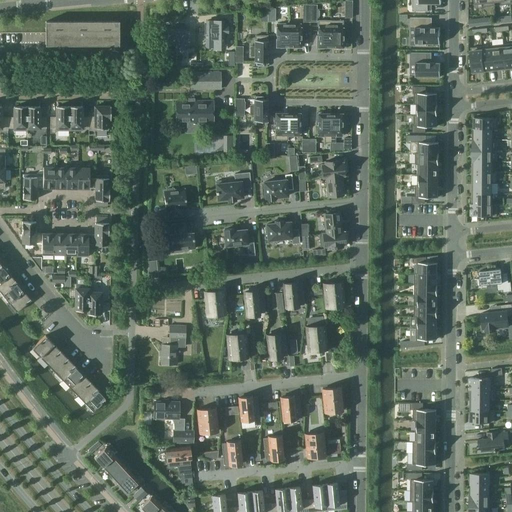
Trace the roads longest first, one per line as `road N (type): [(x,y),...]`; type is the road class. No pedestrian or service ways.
road 1 (residential): [(449,511),(452,253)]
road 2 (residential): [(363,57),(272,57),(272,102),(362,103)]
road 3 (residential): [(144,286),(362,265)]
road 4 (residential): [(121,511),(0,366)]
road 5 (residential): [(361,382),(194,395)]
road 6 (residential): [(0,232),(79,334),(113,333)]
road 7 (residential): [(361,202),(199,217)]
road 8 (residential): [(41,210),(41,194),(90,195),(89,227),(41,226)]
road 9 (residential): [(361,463),(217,475)]
road 10 (secondary): [(91,511),(0,403)]
road 11 (residential): [(453,232),(454,107)]
